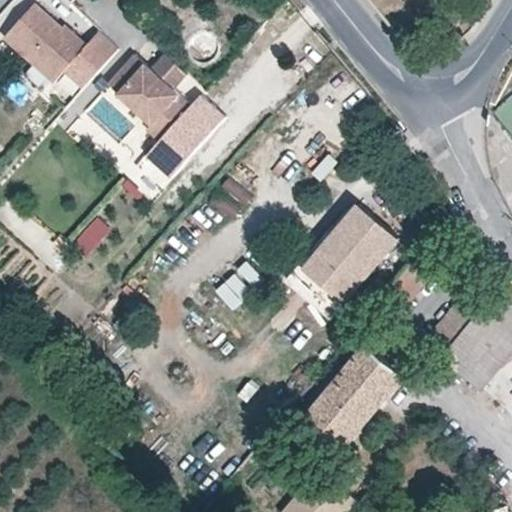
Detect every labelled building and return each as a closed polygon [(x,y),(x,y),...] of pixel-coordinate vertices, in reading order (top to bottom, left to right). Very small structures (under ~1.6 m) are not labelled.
[(96,75),(120,49),(101,31),(86,48),(36,4),(6,37),(56,82),(77,58),(96,75)] [(255,44),(250,40),(243,48),(248,52),(255,44)] [(194,105),(176,88),(189,74),(167,53),(153,69),(149,73),(144,69),(148,64),(137,54),(110,83),(154,123),(149,128),(162,140),(194,105)] [(149,73),(153,69),(148,64),(144,69),(149,73)] [(162,140),(149,154),(174,177),(228,116),(203,94),(194,105),(162,140)] [(300,127),(267,168),(280,179),(314,138),(300,127)] [(207,195),(230,216),(252,193),(228,172),(207,195)] [(402,237),(360,203),(353,211),(307,268),(302,264),(288,280),(334,317),(347,301),(348,302),(402,237)] [(307,268),(353,211),(349,208),(302,264),(307,268)] [(86,259),(113,228),(97,215),(70,245),(86,259)] [(239,252),(234,278),(248,280),(253,254),(239,252)] [(396,316),(436,270),(419,255),(378,302),(396,316)] [(501,277),(488,268),(481,277),(494,286),(501,277)] [(493,296),(476,282),(426,341),(444,355),(493,296)] [(511,355),(511,290),(505,282),(493,296),(444,355),(485,389),(503,367),(511,355)] [(95,321),(105,328),(118,309),(108,302),(95,321)] [(404,379),(365,345),(303,420),(342,453),(404,379)] [(511,355),(503,367),(511,378),(511,355)] [(275,439),(270,430),(261,441),(271,443),(275,439)] [(315,511),(339,483),(321,468),(283,511),(315,511)] [(350,511),(360,500),(339,483),(315,511),(350,511)]
